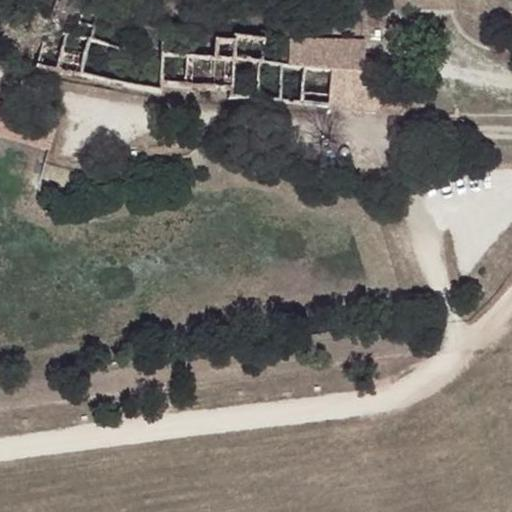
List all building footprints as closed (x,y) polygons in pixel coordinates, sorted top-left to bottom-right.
[(217,90),(219,60),(152,55),(62,35),(67,8),(40,0),(39,0),(35,27),(33,28),(23,69),(145,93),(150,84),(217,90)] [(419,11),(379,11),(375,58),(416,62),(419,11)] [(221,33),(219,60),(217,90),(216,100),(288,107),(290,107),(291,72),(319,73),(317,109),(411,118),(413,90),(365,86),(365,72),(347,70),(350,39),(221,33)] [(367,39),(350,39),(347,70),(365,72),(367,39)] [(15,103),(0,99),(0,133),(53,147),(61,114),(15,103)]
